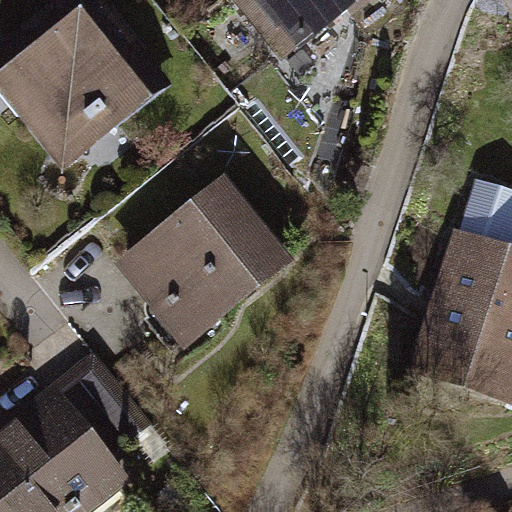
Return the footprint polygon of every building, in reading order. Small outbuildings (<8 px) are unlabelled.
[(145,78),(82,0),(55,0),(0,43),(0,90),(49,153),(145,78)] [(256,0),(282,32),(322,0),(256,0)] [(176,342),(286,258),(217,169),(107,252),(176,342)] [(511,399),(511,188),(467,174),(406,366),(511,399)] [(77,511),(158,452),(89,361),(0,427),(0,511),(77,511)]
